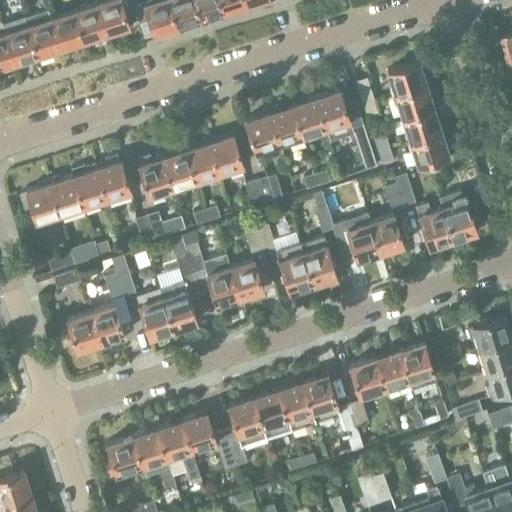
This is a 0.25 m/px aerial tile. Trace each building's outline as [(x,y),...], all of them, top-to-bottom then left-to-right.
[(74,8),(84,39),(97,35),(97,34),(107,30),(97,0),(74,8)] [(122,0),(97,0),(107,30),(130,23),(122,0)] [(178,24),(170,0),(143,0),(154,32),(178,24)] [(170,0),(178,24),(200,17),(195,0),(170,0)] [(224,9),(220,0),(195,0),(200,17),(224,9)] [(220,0),(224,9),(246,2),(245,0),(220,0)] [(25,15),(28,22),(38,54),(51,50),(51,48),(61,45),(51,15),(48,8),(25,15)] [(84,39),(74,8),(51,15),(61,45),(70,42),(70,44),(84,39)] [(0,64),(14,60),(4,30),(1,20),(0,19),(0,64)] [(38,54),(28,22),(4,30),(14,60),(23,57),(24,59),(38,54)] [(511,66),(511,31),(507,33),(507,34),(502,36),(507,51),(505,52),(510,67),(511,66)] [(395,92),(429,81),(426,70),(423,71),(419,58),(388,68),(395,92)] [(356,78),(363,102),(375,98),(368,74),(356,78)] [(434,105),(430,94),(433,93),(429,81),(395,92),(402,114),(434,105)] [(315,91),(326,125),(350,118),(340,86),(328,90),(327,88),(315,91)] [(293,101),(302,133),(326,125),(315,91),(304,95),(305,97),(293,101)] [(378,109),(375,98),(363,102),(367,112),(378,109)] [(269,106),(279,140),(302,133),(293,101),(281,105),(280,103),(269,106)] [(402,114),(410,138),(444,127),(440,116),(438,117),(434,105),(402,114)] [(279,140),(269,106),(257,110),(258,112),(246,116),(256,148),(279,140)] [(352,124),(366,167),(377,163),(363,120),(352,124)] [(444,127),(410,138),(418,163),(449,153),(445,140),(448,140),(444,127)] [(210,136),(220,170),(244,162),(234,131),(222,135),(221,132),(210,136)] [(374,136),(377,148),(389,145),(385,133),(374,136)] [(187,146),(197,177),(220,170),(210,136),(197,140),(198,142),(187,146)] [(395,164),(389,145),(377,148),(383,168),(395,164)] [(163,150),(174,185),(197,177),(187,146),(174,150),(173,147),(163,150)] [(174,185),(163,150),(151,154),(152,157),(139,161),(149,193),(174,185)] [(118,151),(106,155),(107,158),(97,162),(108,196),(131,188),(121,157),(120,157),(118,151)] [(428,160),(433,176),(439,174),(437,169),(455,163),(451,153),(428,160)] [(74,172),(84,203),(108,196),(97,162),(85,165),(84,162),(71,166),(73,172),(74,172)] [(327,167),(315,170),(319,182),(330,178),(327,167)] [(308,186),(319,182),(315,170),(304,174),(308,186)] [(275,171),(268,173),(257,177),(264,200),(282,194),(275,171)] [(395,180),(402,203),(415,199),(406,171),(394,175),(395,180)] [(50,177),(61,211),(84,203),(74,172),(73,172),(62,176),(61,173),(50,177)] [(26,187),(27,189),(21,191),(26,206),(32,204),(37,219),(61,211),(50,177),(38,180),(39,183),(26,187)] [(264,200),(257,177),(245,181),(252,203),(264,200)] [(402,203),(395,180),(385,184),(392,207),(402,203)] [(334,225),(326,202),(322,188),(312,191),(317,205),(315,206),(322,229),(334,225)] [(442,204),(453,237),(476,229),(463,188),(452,191),(455,200),(442,204)] [(416,203),(429,244),(453,237),(442,204),(430,208),(427,199),(416,203)] [(217,202),(206,206),(210,217),(220,214),(217,202)] [(210,217),(206,206),(194,210),(198,221),(210,217)] [(312,282),(299,240),(287,244),(287,245),(276,248),(274,244),(266,222),(265,222),(260,207),(251,210),(256,225),(269,266),(280,263),(289,290),(312,282)] [(147,212),(155,235),(166,231),(159,208),(147,212)] [(357,257),(372,252),(380,250),(370,218),(368,210),(355,215),(357,222),(347,226),(357,257)] [(393,211),(370,218),(380,250),(403,242),(393,211)] [(155,235),(147,212),(136,216),(143,239),(155,235)] [(253,255),(230,263),(240,295),(263,287),(258,270),(269,266),(256,225),(244,229),(252,252),(253,255)] [(312,236),(299,240),(312,282),(337,274),(323,233),(312,236)] [(95,237),(70,246),(71,249),(75,261),(100,253),(96,241),(95,237)] [(108,238),(96,241),(100,253),(111,249),(108,238)] [(185,242),(186,247),(194,270),(205,267),(217,302),(240,295),(230,263),(227,256),(204,264),(196,238),(185,242)] [(194,270),(186,247),(174,251),(182,274),(194,270)] [(52,268),(75,261),(71,249),(48,257),(52,268)] [(116,270),(123,293),(135,290),(128,267),(125,267),(120,252),(111,255),(116,270)] [(75,267),(53,274),(56,286),(78,279),(75,267)] [(123,293),(116,270),(104,274),(112,297),(123,293)] [(163,294),(173,327),(196,319),(183,278),(172,282),(175,290),(163,294)] [(173,327),(163,294),(150,298),(147,290),(136,293),(149,334),(173,327)] [(89,309),(99,340),(123,333),(113,301),(89,309)] [(99,340),(89,309),(66,316),(76,348),(99,340)] [(476,334),(480,346),(511,335),(511,334),(505,312),(468,324),(471,335),(476,334)] [(430,337),(438,360),(455,354),(451,343),(445,345),(441,333),(430,337)] [(511,335),(480,346),(487,369),(511,360),(511,335)] [(437,379),(424,338),(399,346),(410,381),(412,387),(437,379)] [(410,381),(399,346),(374,354),(386,388),(410,381)] [(386,388),(374,354),(349,362),(360,393),(374,389),(375,392),(386,388)] [(511,360),(487,369),(491,382),(486,384),(489,394),(511,386),(511,360)] [(327,370),(302,378),(315,418),(339,410),(351,447),(363,444),(359,432),(360,432),(350,401),(337,405),(336,401),(337,401),(327,370)] [(442,374),(445,383),(456,379),(453,370),(442,374)] [(302,378),(277,385),(291,426),(315,418),(302,378)] [(291,426),(277,385),(253,393),(266,434),(291,426)] [(266,434),(253,393),(227,401),(235,425),(224,428),(236,463),(247,459),(241,442),(266,434)] [(361,397),(350,401),(360,432),(366,430),(363,422),(369,420),(361,397)] [(452,406),(456,418),(483,409),(479,397),(452,406)] [(449,414),(443,398),(434,402),(440,417),(449,414)] [(511,407),(511,404),(488,412),(492,425),(511,418),(511,407)] [(416,426),(424,423),(419,408),(411,411),(416,426)] [(223,467),(236,463),(224,428),(213,432),(205,409),(180,417),(190,448),(215,440),(223,467)] [(180,417),(156,425),(166,455),(170,468),(185,463),(189,477),(199,474),(194,460),(190,448),(180,417)] [(156,425),(132,432),(141,463),(166,455),(156,425)] [(141,463),(132,432),(106,441),(111,456),(105,457),(110,473),(116,471),(116,472),(141,463)] [(313,450),(299,454),(303,464),(316,460),(313,450)] [(428,455),(436,479),(447,475),(439,451),(428,455)] [(289,468),(303,464),(299,454),(286,458),(289,468)] [(0,474),(0,491),(4,503),(32,493),(24,467),(0,474)] [(170,468),(160,471),(165,485),(174,482),(170,468)] [(380,499),(392,495),(383,470),(371,474),(380,499)] [(380,499),(371,474),(370,471),(359,475),(369,503),(380,499)] [(497,511),(488,484),(476,488),(473,482),(463,485),(459,472),(446,476),(456,504),(468,500),(472,511),(497,511)] [(511,511),(511,479),(511,476),(488,484),(497,511),(511,511)] [(447,511),(440,491),(418,498),(422,511),(447,511)] [(38,511),(32,493),(4,503),(1,503),(3,511),(38,511)] [(341,493),(327,498),(331,511),(334,511),(346,508),(341,493)] [(422,511),(418,498),(395,506),(397,511),(422,511)] [(157,511),(154,499),(140,503),(141,507),(126,511),(157,511)] [(277,511),(273,500),(262,504),(264,511),(277,511)]
